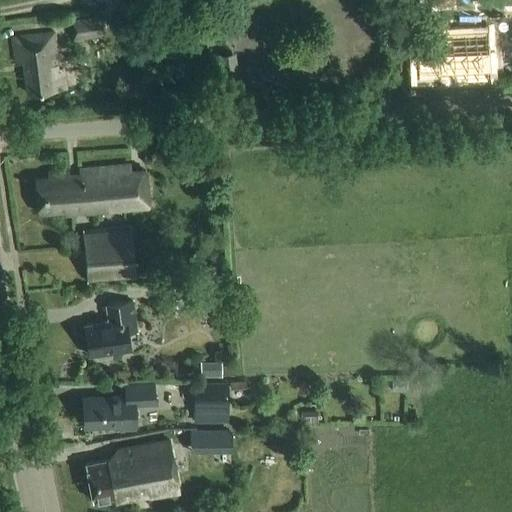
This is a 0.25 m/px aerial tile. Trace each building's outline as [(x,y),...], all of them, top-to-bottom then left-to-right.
[(447,17),(436,17),(437,29),(447,28),(447,17)] [(73,43),(104,39),(101,18),(70,22),(73,43)] [(201,32),(204,47),(216,46),(213,30),(201,32)] [(26,96),(65,91),(62,70),(58,71),(53,34),(9,40),(12,66),(22,64),(26,96)] [(439,87),(490,83),(486,35),(438,38),(437,42),(419,43),(421,79),(439,78),(439,87)] [(232,54),(215,57),(219,80),(236,77),(232,54)] [(82,57),(71,59),(72,68),(84,66),(82,57)] [(62,218),(149,209),(144,170),(130,171),(129,164),(49,172),(49,177),(33,179),(37,216),(62,213),(62,218)] [(82,230),(86,283),(134,280),(130,226),(82,230)] [(171,286),(175,310),(219,302),(215,278),(171,286)] [(127,335),(137,334),(134,302),(102,305),(103,321),(83,324),(87,358),(129,353),(127,335)] [(201,378),(222,377),(222,361),(201,362),(201,378)] [(135,406),(153,404),(151,384),(123,387),(123,395),(83,398),(85,429),(106,427),(106,432),(137,430),(135,406)] [(193,389),(195,422),(227,421),(226,387),(193,389)] [(318,411),(301,411),(302,422),(318,421),(318,411)] [(241,426),(198,426),(198,448),(241,448),(241,426)] [(116,505),(180,492),(169,438),(114,449),(105,459),(86,463),(94,501),(115,497),(116,505)]
